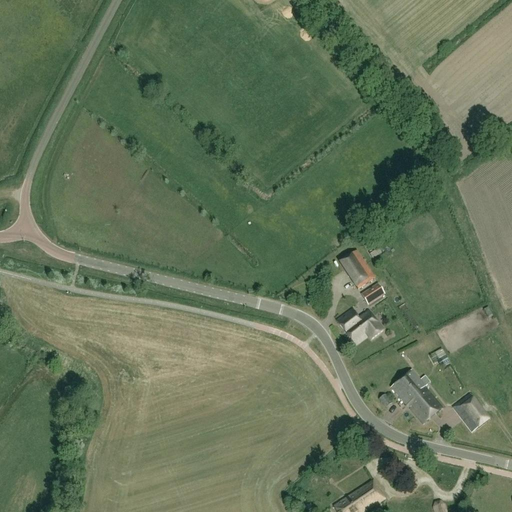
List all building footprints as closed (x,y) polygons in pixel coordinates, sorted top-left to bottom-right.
[(357,252),(338,264),(356,291),(375,280),(357,252)] [(378,285),(361,297),(368,307),(385,296),(378,285)] [(368,313),(358,320),(352,312),(337,323),(355,346),(367,337),(370,342),(383,332),(368,313)] [(442,350),(436,353),(440,359),(445,356),(442,350)] [(448,357),(442,360),(446,367),(452,364),(448,357)] [(412,371),(391,389),(408,409),(409,408),(424,425),(442,409),(425,389),(426,388),(412,371)] [(470,395),(452,408),(472,435),(490,422),(470,395)] [(385,396),(379,401),(386,410),(392,404),(385,396)] [(334,509),(335,511),(368,511),(384,501),(372,483),(334,509)] [(447,511),(445,505),(441,503),(435,504),(433,509),(433,511),(447,511)]
